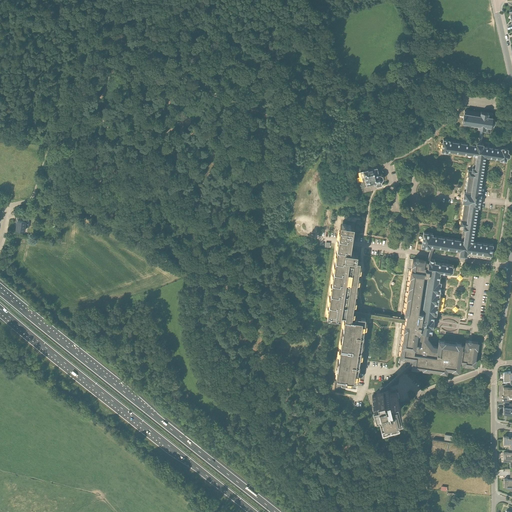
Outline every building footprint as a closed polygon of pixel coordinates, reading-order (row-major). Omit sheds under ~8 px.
[(468,111),(469,111),(468,109),(466,109),(465,110),(465,111),(464,111),(463,120),(462,124),(463,124),(463,125),(464,126),(465,126),(466,125),(478,127),(478,128),(481,128),(478,143),(476,143),(476,145),(464,143),(449,141),(449,140),(443,139),(443,142),(441,142),(440,143),(439,146),(441,147),(442,148),(441,151),(447,152),(448,151),(474,155),(472,170),(468,169),(467,175),(468,175),(466,191),(464,191),(464,194),(463,200),(462,202),(464,202),(462,218),(461,218),(460,224),(463,225),(461,240),(432,236),(433,233),(423,232),(421,247),(430,248),(431,246),(434,246),(460,250),(459,255),(466,256),(466,255),(490,259),(491,255),(493,244),(472,241),(477,207),(479,207),(480,202),(481,196),(481,192),(479,191),(484,156),(500,159),(506,160),(507,157),(508,157),(510,156),(510,154),(508,152),(507,152),(508,148),(502,148),(501,148),(483,146),(483,144),(481,143),(483,132),(490,133),(491,125),(493,125),(495,123),(495,121),(494,119),(492,118),(493,113),(481,112),(481,113),(468,111)] [(378,175),(376,167),(368,169),(367,169),(366,169),(364,170),(360,172),(361,177),(362,182),(360,182),(361,188),(372,185),(371,183),(375,182),(377,187),(382,186),(381,181),(383,178),(382,176),(380,175),(378,175)] [(28,227),(29,218),(17,216),(16,220),(17,220),(16,230),(24,231),(25,227),(28,227)] [(365,339),(362,339),(363,333),(365,333),(368,317),(368,313),(353,310),(354,305),(353,305),(354,304),(355,299),(354,299),(355,293),(356,293),(356,288),(357,282),(358,277),(357,277),(358,271),(359,271),(360,266),(359,266),(360,260),(356,259),(357,251),(350,250),(354,225),(341,223),(335,259),(329,304),(327,315),(340,317),(341,314),(345,314),(344,320),(343,325),(344,325),(343,330),(342,330),(342,334),(342,335),(341,340),(340,344),(341,344),(340,350),(339,350),(339,354),(338,360),(337,364),(338,364),(337,370),(336,370),(336,374),(336,377),(342,378),(342,377),(347,378),(346,384),(358,386),(360,369),(358,368),(359,363),(361,363),(365,339)] [(431,246),(430,248),(424,261),(426,261),(434,246),(431,246)] [(424,260),(409,258),(409,256),(400,317),(400,321),(399,328),(401,328),(396,357),(397,357),(397,355),(407,357),(406,361),(405,366),(446,372),(447,368),(458,370),(459,361),(463,362),(462,363),(475,365),(478,342),(466,340),(465,346),(462,345),(462,343),(439,340),(438,346),(433,346),(427,337),(427,332),(431,333),(432,327),(433,319),(434,314),(436,314),(442,271),(450,272),(452,271),(453,267),(451,264),(434,262),(435,259),(430,259),(429,261),(426,261),(424,261),(424,260)] [(406,361),(407,357),(385,389),(388,388),(406,361)] [(511,371),(504,372),(503,380),(510,380),(510,383),(511,383),(511,371)] [(511,387),(503,387),(503,394),(509,394),(509,399),(511,398),(511,387)] [(389,393),(388,388),(385,389),(386,394),(384,394),(383,390),(376,391),(377,394),(372,396),(373,401),(372,402),(377,419),(386,417),(386,415),(393,414),(393,413),(392,411),(401,409),(398,398),(397,398),(395,392),(391,393),(391,392),(389,393)] [(504,414),(504,415),(505,415),(505,414),(507,415),(509,416),(509,415),(511,415),(511,402),(509,403),(509,405),(504,405),(504,407),(503,407),(503,414),(504,414)] [(452,442),(453,435),(445,434),(444,441),(433,439),(430,455),(462,459),(464,444),(452,442)] [(511,437),(503,436),(503,444),(509,444),(509,448),(511,447),(511,437)] [(511,452),(503,452),(504,461),(511,460),(511,452)]
